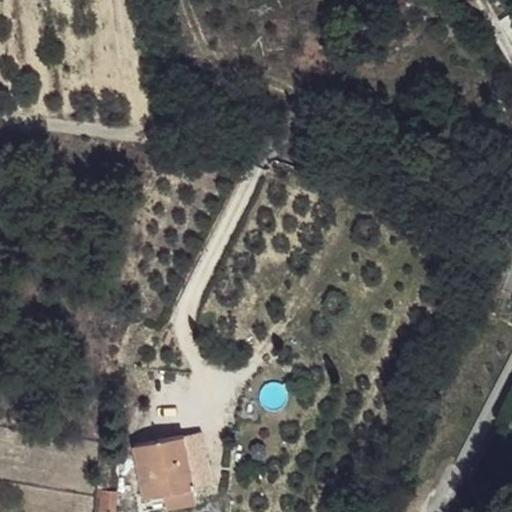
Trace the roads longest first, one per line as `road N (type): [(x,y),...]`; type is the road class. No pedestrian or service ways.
road 1 (unknown): [(511,181),(387,127),(355,125),(259,158),(0,118)]
road 2 (unclassified): [(434,511),(511,356)]
